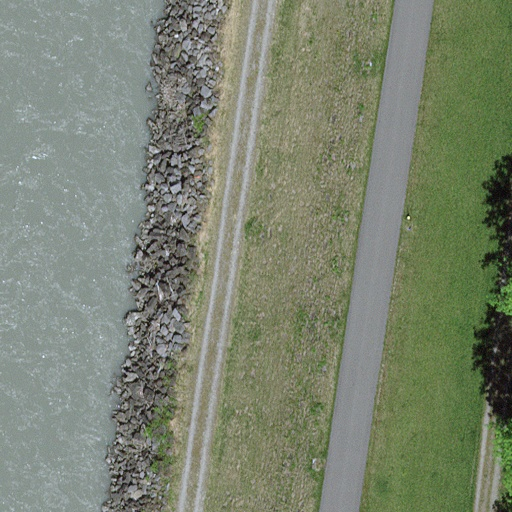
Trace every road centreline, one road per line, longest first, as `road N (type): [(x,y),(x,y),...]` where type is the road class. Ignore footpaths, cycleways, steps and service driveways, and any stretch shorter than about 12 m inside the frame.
road 1 (track): [(193,511),(271,0)]
road 2 (track): [(511,373),(491,511)]
